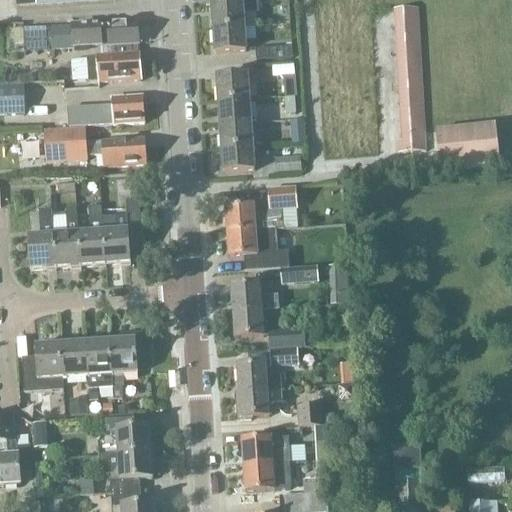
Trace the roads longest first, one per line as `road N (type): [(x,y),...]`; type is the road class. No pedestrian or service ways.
road 1 (tertiary): [(195,302),(174,0)]
road 2 (tertiary): [(207,511),(195,302)]
road 3 (residential): [(1,312),(195,302)]
